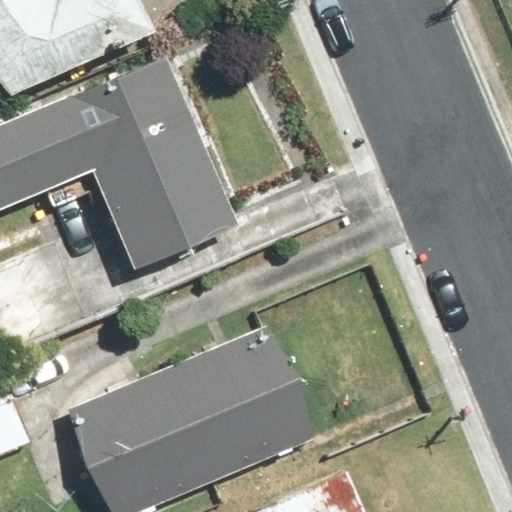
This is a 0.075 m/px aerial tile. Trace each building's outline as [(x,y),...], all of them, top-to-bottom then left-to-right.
[(0,0),(0,89),(143,26),(131,0),(0,0)] [(221,219),(151,56),(0,119),(0,209),(89,172),(126,259),(221,219)] [(44,243),(0,261),(0,336),(7,353),(78,324),(44,243)] [(63,406),(106,511),(118,511),(305,437),(260,327),(63,406)] [(2,376),(0,376),(0,457),(29,447),(2,376)]
